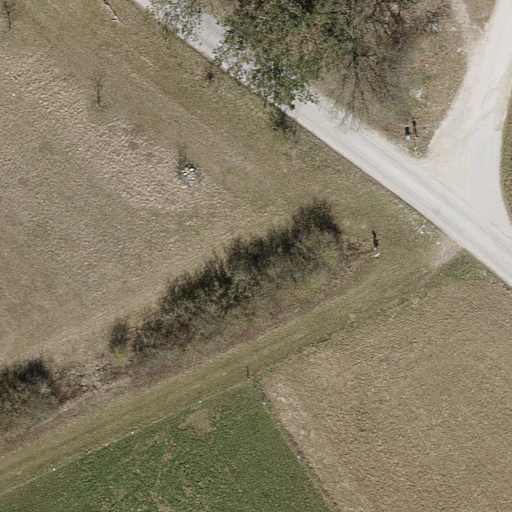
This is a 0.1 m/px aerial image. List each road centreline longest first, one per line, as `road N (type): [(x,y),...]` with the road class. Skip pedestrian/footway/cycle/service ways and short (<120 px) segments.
road 1 (track): [(0,448),(475,213)]
road 2 (track): [(187,0),(475,213)]
road 3 (track): [(475,213),(511,29)]
